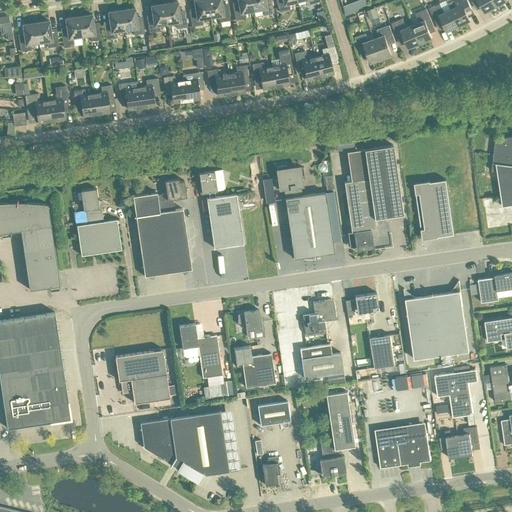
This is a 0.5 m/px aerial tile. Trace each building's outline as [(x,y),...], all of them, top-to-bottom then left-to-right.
[(210,17),(207,0),(193,0),(195,10),(189,11),(191,26),(202,24),(201,18),(210,17)] [(220,0),(207,0),(210,17),(218,16),(219,21),(230,20),(228,5),(222,6),(220,0)] [(253,10),(251,0),(237,0),(238,4),(232,5),(235,19),(246,18),(245,12),(253,10)] [(251,0),(253,10),(262,9),(263,15),(273,13),(271,0),(251,0)] [(297,1),(296,0),(276,0),(279,11),(290,9),(288,3),(297,1)] [(446,0),(450,8),(459,25),(470,20),(466,10),(472,8),(467,0),(446,0)] [(496,6),(492,0),(471,0),(472,1),(474,0),(477,0),(485,12),(496,6)] [(177,1),(164,3),(167,23),(175,22),(176,28),(187,26),(185,12),(179,12),(177,1)] [(357,8),(354,2),(343,6),(347,15),(358,10),(357,8)] [(167,23),(164,3),(151,5),(152,16),(146,17),(149,32),(159,30),(158,24),(167,23)] [(450,8),(444,11),(440,3),(435,5),(434,4),(428,7),(435,21),(441,18),(447,31),(459,25),(450,8)] [(134,7),(121,9),(124,29),(133,28),(134,34),(144,33),(142,18),(136,19),(134,7)] [(367,10),(370,20),(378,17),(375,7),(367,10)] [(419,22),(412,24),(420,43),(432,38),(426,23),(432,21),(426,8),(415,13),(419,22)] [(124,29),(121,9),(108,11),(110,23),(103,23),(106,38),(117,37),(116,31),(124,29)] [(92,14),(78,16),(81,36),(90,35),(91,41),(101,39),(99,24),(93,25),(92,14)] [(81,36),(78,16),(65,18),(67,29),(61,30),(63,47),(70,46),(69,44),(74,43),(73,37),(81,36)] [(420,43),(412,24),(406,27),(402,18),(391,23),(397,36),(402,33),(408,48),(420,43)] [(49,20),(36,22),(38,42),(47,41),(48,47),(59,45),(56,30),(50,31),(49,20)] [(38,42),(36,22),(22,24),(24,35),(18,36),(20,51),(31,49),(30,43),(38,42)] [(379,37),(374,38),(381,58),(391,54),(387,42),(394,39),(389,25),(377,29),(379,37)] [(381,58),(374,38),(368,40),(365,33),(355,37),(360,51),(366,49),(370,61),(381,58)] [(323,54),(315,56),(320,76),(333,73),(330,62),(338,60),(334,45),(322,48),(323,54)] [(280,64),(272,66),(276,86),(289,83),(287,72),(293,71),(288,49),(278,51),(279,58),(280,64)] [(320,76),(315,56),(306,59),(304,50),(294,53),(298,70),(304,68),(307,79),(320,76)] [(248,61),(247,53),(241,53),(241,56),(239,56),(240,62),(248,61)] [(62,62),(62,56),(49,58),(50,64),(62,62)] [(145,67),(144,58),(136,59),(136,60),(134,60),(135,67),(137,67),(137,69),(145,67)] [(276,86),(272,66),(263,68),(262,62),(252,64),(254,78),(260,77),(262,89),(276,86)] [(236,72),(228,73),(231,93),(244,91),(242,80),(248,79),(246,64),(236,66),(236,72)] [(3,68),(5,76),(21,76),(19,66),(3,68)] [(231,93),(228,73),(219,74),(219,69),(207,70),(209,85),(216,84),(218,95),(231,93)] [(33,78),(32,71),(23,72),(24,79),(33,78)] [(191,79),(183,80),(186,100),(199,98),(198,87),(203,86),(201,71),(191,73),(191,79)] [(186,100),(183,80),(174,81),(174,75),(163,77),(165,92),(171,91),(173,102),(186,100)] [(147,85),(138,87),(141,107),(154,105),(153,93),(160,92),(158,78),(146,79),(147,85)] [(141,107),(138,87),(130,88),(129,82),(118,83),(120,98),(126,97),(128,109),(141,107)] [(51,120),(48,100),(40,101),(38,93),(29,94),(27,83),(23,83),(27,112),(36,111),(38,122),(51,120)] [(14,85),(16,95),(23,94),(22,84),(14,85)] [(101,92),(93,93),(96,113),(109,111),(108,100),(114,99),(111,84),(101,86),(101,92)] [(57,99),(48,100),(51,120),(64,118),(63,110),(69,109),(66,85),(59,86),(60,92),(56,93),(57,99)] [(96,113),(93,93),(85,94),(84,88),(73,90),(75,105),(81,104),(83,115),(96,113)] [(24,111),(18,112),(20,125),(26,124),(24,111)] [(20,125),(18,112),(12,113),(14,126),(20,125)] [(511,136),(495,139),(492,170),(497,169),(502,206),(511,204),(511,136)] [(402,213),(393,144),(364,148),(346,151),(351,180),(344,181),(351,231),(347,231),(349,244),(356,243),(357,248),(369,246),(369,247),(390,244),(388,231),(386,216),(402,213)] [(325,192),(301,195),(299,184),(301,184),(300,176),(304,175),(303,166),(286,169),(285,164),(277,166),(279,179),(275,179),(276,188),(287,186),(288,189),(285,190),(287,197),(285,197),(293,258),(304,256),(304,258),(303,258),(303,259),(314,259),(314,258),(313,255),(334,252),(332,241),(340,240),(333,191),(325,192)] [(208,191),(209,197),(215,196),(214,190),(217,190),(214,170),(199,173),(201,192),(208,191)] [(253,173),(251,182),(261,184),(263,176),(253,173)] [(130,186),(129,178),(122,179),(123,187),(130,186)] [(173,198),(186,196),(184,180),(179,181),(178,178),(164,180),(166,193),(157,194),(157,192),(132,195),(144,276),(153,279),(155,274),(180,270),(183,274),(191,269),(182,208),(174,209),(173,198)] [(415,183),(423,238),(454,233),(446,179),(415,183)] [(86,223),(76,224),(81,255),(121,249),(116,218),(102,220),(100,207),(99,207),(96,188),(80,190),(83,210),(84,209),(86,223)] [(215,196),(209,197),(206,198),(213,247),(243,243),(236,193),(215,196)] [(0,232),(1,237),(10,236),(12,228),(20,229),(29,289),(49,286),(50,291),(60,289),(47,203),(37,202),(27,201),(27,197),(7,200),(6,201),(0,201),(0,232)] [(480,293),(481,301),(498,299),(497,290),(511,287),(511,271),(495,274),(495,276),(478,279),(479,283),(480,293)] [(450,353),(469,350),(462,305),(463,305),(459,280),(458,280),(450,292),(415,297),(404,288),(407,313),(408,313),(414,358),(442,354),(443,367),(452,365),(450,353)] [(479,283),(470,285),(470,286),(471,294),(480,293),(479,283)] [(354,295),(357,313),(378,310),(376,292),(354,295)] [(325,332),(323,320),(335,319),(333,300),(331,299),(312,301),(314,313),(302,315),(305,333),(307,335),(325,332)] [(354,314),(352,299),(345,300),(347,315),(354,314)] [(237,323),(245,323),(246,330),(254,329),(254,331),(264,330),(262,317),(260,317),(259,309),(243,311),(243,313),(238,314),(237,323)] [(54,311),(0,319),(0,383),(6,427),(50,421),(71,418),(68,401),(54,311)] [(511,316),(485,320),(488,340),(505,338),(507,347),(511,346),(511,316)] [(199,355),(202,377),(222,374),(216,334),(209,335),(209,334),(203,335),(203,336),(197,337),(194,323),(179,325),(182,347),(183,355),(186,357),(199,355)] [(160,324),(147,326),(151,350),(162,348),(164,348),(163,341),(170,340),(168,327),(161,328),(160,324)] [(148,329),(112,334),(115,355),(151,350),(148,329)] [(395,364),(395,363),(390,334),(370,337),(375,367),(395,364)] [(301,358),(304,377),(343,371),(340,352),(331,353),(329,343),(299,348),(301,358)] [(242,363),(245,387),(275,382),(271,352),(251,355),(249,346),(234,348),(233,348),(236,365),(237,365),(236,364),(242,363)] [(122,392),(132,391),(134,402),(169,397),(162,348),(151,350),(115,355),(114,355),(118,380),(120,380),(122,392)] [(493,388),(495,401),(511,398),(511,397),(511,396),(511,373),(508,374),(506,364),(490,366),(491,374),(483,375),(484,383),(486,383),(487,389),(493,388)] [(446,373),(449,394),(453,416),(467,414),(468,425),(475,424),(473,413),(470,391),(468,381),(478,380),(476,368),(446,373)] [(438,396),(449,394),(446,373),(434,375),(438,396)] [(320,444),(322,458),(319,458),(321,474),(324,474),(324,475),(343,473),(343,471),(345,471),(343,455),(340,455),(339,447),(354,445),(346,390),(325,393),(332,442),(330,442),(321,444),(320,444)] [(257,405),(260,425),(290,420),(287,400),(257,405)] [(140,422),(143,446),(197,480),(202,472),(204,474),(228,470),(219,410),(140,422)] [(511,413),(509,414),(510,418),(501,420),(505,444),(511,442),(511,413)] [(464,433),(457,434),(461,455),(472,453),(470,440),(479,438),(477,425),(463,427),(464,433)] [(461,455),(457,434),(451,435),(450,429),(445,430),(449,457),(461,455)] [(376,440),(381,467),(400,464),(401,464),(431,459),(427,433),(376,440)] [(267,457),(268,463),(262,464),(265,484),(277,482),(276,472),(279,472),(277,456),(267,457)]
